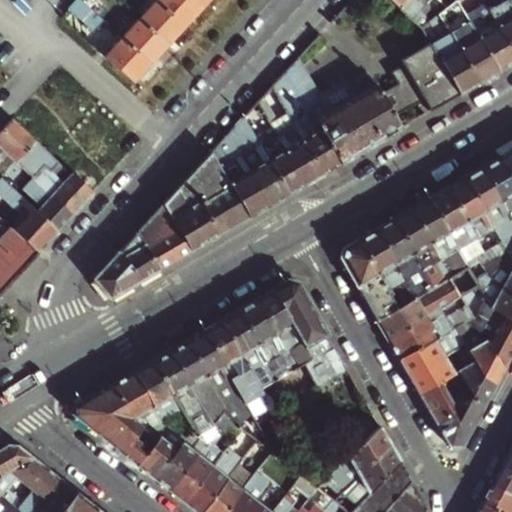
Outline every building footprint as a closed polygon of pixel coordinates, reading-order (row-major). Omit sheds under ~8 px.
[(100,17),(81,0),(75,0),(68,9),(92,31),(102,19),(100,17)] [(103,0),(81,0),(100,17),(110,6),(103,0)] [(183,26),(156,0),(139,19),(166,44),(183,26)] [(192,0),(156,0),(183,26),(200,7),(192,0)] [(425,0),(390,0),(412,19),(428,2),(425,0)] [(439,12),(438,13),(478,82),(498,71),(455,0),(453,0),(451,3),(439,12)] [(511,62),(511,51),(481,0),(455,0),(498,71),(511,62)] [(511,6),(508,0),(481,0),(511,51),(511,6)] [(425,24),(420,27),(428,41),(459,93),(478,82),(438,13),(425,24)] [(149,63),(166,44),(139,19),(122,37),(149,63)] [(420,19),(416,23),(420,27),(425,24),(420,19)] [(149,63),(122,37),(105,56),(132,81),(149,63)] [(396,83),(380,92),(395,115),(423,99),(430,110),(459,93),(428,41),(399,58),(402,64),(389,71),(396,83)] [(395,115),(380,92),(372,79),(352,91),(349,85),(350,78),(339,77),(339,83),(319,94),(297,57),(286,69),(340,163),(402,127),(395,115)] [(286,69),(271,86),(323,173),(340,163),(286,69)] [(271,86),(257,101),(305,183),(323,173),(271,86)] [(22,129),(33,140),(50,156),(69,136),(80,124),(51,97),(22,129)] [(305,183),(257,101),(243,116),(288,193),(305,183)] [(243,116),(226,134),(268,205),(288,193),(243,116)] [(80,124),(69,136),(109,173),(126,153),(125,152),(86,117),(80,124)] [(11,119),(0,131),(0,145),(15,159),(33,140),(22,129),(11,119)] [(226,134),(210,151),(248,216),(268,205),(226,134)] [(69,136),(50,156),(90,194),(109,173),(69,136)] [(15,159),(19,163),(72,213),(90,194),(50,156),(33,140),(15,159)] [(0,174),(2,172),(10,164),(15,159),(0,145),(0,174)] [(511,149),(499,157),(511,179),(511,149)] [(248,216),(210,151),(185,178),(219,234),(248,216)] [(511,179),(499,157),(481,167),(511,221),(511,220),(511,179)] [(15,159),(10,164),(15,168),(19,163),(15,159)] [(20,188),(40,206),(36,211),(56,230),(72,213),(19,163),(15,168),(10,164),(2,172),(12,178),(20,188)] [(463,177),(494,230),(501,242),(504,247),(511,242),(511,221),(481,167),(463,177)] [(463,177),(446,187),(477,240),(494,230),(463,177)] [(219,234),(185,178),(162,204),(190,250),(219,234)] [(36,211),(3,181),(0,184),(0,197),(20,216),(13,224),(19,229),(16,233),(37,251),(56,230),(36,211)] [(446,187),(429,197),(460,250),(465,247),(477,240),(446,187)] [(460,250),(429,197),(411,208),(452,277),(470,267),(467,262),(460,250)] [(162,204),(137,231),(159,269),(190,250),(162,204)] [(435,287),(452,277),(411,208),(394,218),(424,269),(437,261),(441,268),(427,276),(435,287)] [(424,269),(394,218),(376,228),(417,297),(435,287),(427,276),(424,269)] [(0,290),(37,251),(16,233),(0,219),(0,290)] [(406,304),(417,297),(376,228),(357,239),(391,295),(398,291),(406,304)] [(477,240),(484,251),(501,242),(494,230),(477,240)] [(109,297),(159,269),(137,231),(93,278),(109,297)] [(417,297),(406,304),(398,308),(391,295),(357,239),(344,247),(341,259),(388,339),(423,319),(438,310),(444,306),(462,296),(481,285),(478,280),(472,270),(470,267),(452,277),(435,287),(417,297)] [(484,251),(477,240),(465,247),(472,258),(484,251)] [(487,256),(496,251),(504,247),(501,242),(484,251),(487,256)] [(496,251),(499,256),(511,249),(511,242),(504,247),(496,251)] [(470,267),(486,257),(487,256),(484,251),(472,258),(467,262),(470,267)] [(483,264),(489,274),(497,288),(511,296),(511,272),(507,269),(506,269),(499,256),(496,251),(487,256),(486,257),(489,261),(483,264)] [(472,270),(483,264),(489,261),(486,257),(470,267),(472,270)] [(488,285),(482,288),(493,306),(511,316),(511,296),(497,288),(489,274),(483,277),(488,285)] [(483,277),(478,280),(481,285),(482,288),(488,285),(483,277)] [(288,281),(272,290),(312,359),(334,346),(298,284),(288,281)] [(462,296),(471,311),(475,309),(483,313),(481,317),(497,325),(488,342),(503,370),(511,353),(511,316),(493,306),(482,288),(481,285),(462,296)] [(312,359),(272,290),(255,300),(296,369),(298,367),(304,364),(312,359)] [(462,296),(444,306),(456,326),(458,325),(474,316),(471,311),(462,296)] [(296,369),(255,300),(238,310),(279,379),(296,369)] [(428,328),(423,319),(388,339),(399,359),(445,332),(451,329),(456,326),(444,306),(438,310),(443,319),(428,328)] [(220,320),(261,390),(279,379),(238,310),(220,320)] [(220,320),(203,330),(247,404),(264,394),(261,390),(220,320)] [(451,329),(458,342),(465,338),(458,325),(456,326),(451,329)] [(187,340),(238,422),(243,419),(240,413),(249,408),(247,404),(203,330),(187,340)] [(409,376),(444,356),(450,352),(455,349),(445,332),(399,359),(409,376)] [(470,348),(476,359),(493,389),(503,370),(488,342),(486,339),(470,348)] [(242,428),(238,422),(187,340),(171,349),(220,433),(222,431),(233,439),(236,435),(242,428)] [(347,368),(334,346),(312,359),(316,365),(325,381),(347,368)] [(213,442),(220,433),(171,349),(153,360),(181,407),(194,427),(209,438),(205,443),(210,447),(213,442)] [(454,372),(444,356),(409,376),(419,393),(439,381),(453,373),(454,372)] [(312,359),(304,364),(307,370),(316,365),(312,359)] [(459,369),(461,372),(467,383),(470,387),(473,394),(482,409),(493,389),(476,359),(459,369)] [(153,360),(133,371),(162,418),(181,407),(153,360)] [(279,379),(261,390),(264,394),(274,412),(292,401),(286,390),(299,383),(303,375),(298,367),(296,369),(279,379)] [(130,415),(143,426),(153,433),(159,437),(169,424),(162,419),(162,418),(133,371),(111,384),(130,415)] [(467,383),(461,372),(455,376),(461,386),(467,383)] [(419,393),(436,422),(456,410),(453,405),(439,381),(419,393)] [(461,386),(463,391),(470,387),(467,383),(461,386)] [(135,437),(143,426),(130,415),(111,384),(75,405),(75,416),(137,464),(150,448),(144,444),(135,437)] [(462,446),(482,409),(473,394),(459,402),(453,405),(456,410),(436,422),(450,446),(462,446)] [(137,464),(153,477),(185,437),(179,432),(169,424),(159,437),(155,442),(150,448),(137,464)] [(183,426),(179,432),(185,437),(190,432),(183,426)] [(347,483),(391,444),(381,426),(338,466),(347,483)] [(185,437),(153,477),(169,489),(205,443),(209,438),(194,427),(190,432),(185,437)] [(242,428),(236,435),(251,447),(257,440),(242,428)] [(155,442),(159,437),(153,433),(150,438),(155,442)] [(150,438),(144,444),(150,448),(155,442),(150,438)] [(210,447),(205,443),(169,489),(184,502),(224,450),(213,442),(210,447)] [(0,448),(0,475),(33,456),(18,444),(7,444),(0,448)] [(401,461),(391,444),(347,483),(337,491),(331,497),(334,499),(347,509),(401,461)] [(239,462),(224,450),(184,502),(197,511),(200,511),(227,478),(239,462)] [(280,472),(287,463),(271,450),(264,459),(280,472)] [(33,456),(0,475),(0,494),(10,502),(23,486),(18,482),(21,479),(43,496),(59,476),(33,456)] [(377,511),(412,481),(401,461),(347,509),(349,511),(377,511)] [(511,469),(507,467),(497,486),(511,494),(511,469)] [(242,489),(224,511),(249,511),(266,490),(272,483),(256,471),(242,489)] [(317,487),(317,486),(308,479),(302,475),(294,485),(309,497),(317,487)] [(43,496),(31,511),(59,511),(77,490),(59,476),(43,496)] [(200,511),(224,511),(242,489),(227,478),(200,511)] [(317,487),(331,497),(337,491),(323,480),(317,486),(317,487)] [(426,511),(428,508),(412,481),(377,511),(426,511)] [(511,511),(511,494),(497,486),(487,503),(504,511),(511,511)] [(317,487),(309,497),(325,510),(334,499),(331,497),(317,487)] [(77,490),(59,511),(86,511),(93,503),(77,490)] [(249,511),(273,511),(281,502),(266,490),(249,511)] [(0,511),(2,511),(4,510),(6,511),(22,511),(10,502),(0,494),(0,511)] [(281,502),(273,511),(293,511),(291,509),(294,505),(288,501),(290,498),(286,496),(281,502)] [(325,510),(323,511),(349,511),(347,509),(334,499),(325,510)] [(103,511),(93,503),(86,511),(103,511)] [(504,511),(487,503),(482,511),(504,511)]
